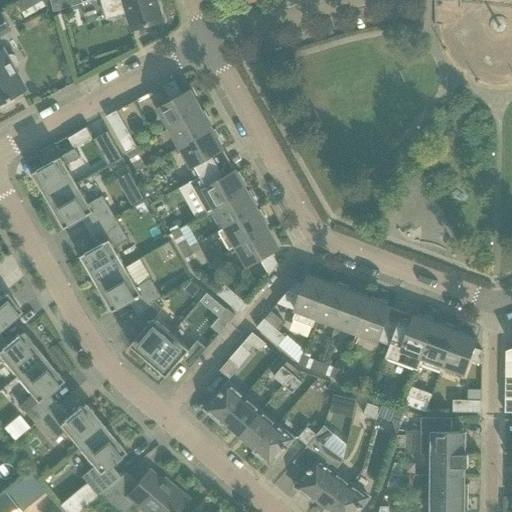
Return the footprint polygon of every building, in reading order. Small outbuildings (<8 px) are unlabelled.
[(39,0),(42,7),(61,1),(67,21),(74,19),(68,0),(39,0)] [(100,0),(106,17),(126,11),(131,30),(162,21),(155,0),(100,0)] [(333,11),(337,31),(361,25),(356,5),(333,11)] [(2,13),(0,13),(0,105),(2,109),(14,102),(12,99),(27,90),(14,68),(17,66),(18,62),(15,56),(11,55),(8,57),(3,49),(2,49),(0,45),(0,35),(11,30),(2,13)] [(174,80),(162,87),(171,102),(158,109),(169,128),(201,110),(190,91),(182,95),(174,80)] [(201,110),(169,128),(180,147),(212,129),(210,127),(213,125),(208,117),(206,118),(201,110)] [(119,141),(129,136),(116,111),(106,116),(119,141)] [(180,147),(197,178),(221,165),(215,153),(222,149),(222,150),(224,150),(221,145),(224,144),(219,136),(216,137),(212,129),(180,147)] [(107,132),(93,140),(108,166),(122,158),(107,132)] [(32,173),(48,201),(77,184),(66,165),(80,157),(75,148),(32,173)] [(134,148),(126,153),(137,171),(144,167),(134,148)] [(197,178),(188,182),(206,214),(209,212),(214,209),(246,191),(245,188),(247,186),(243,178),(240,180),(235,170),(234,171),(234,172),(227,176),(221,165),(197,178)] [(181,175),(169,181),(184,213),(196,207),(181,175)] [(48,201),(64,229),(81,219),(89,233),(115,218),(102,196),(89,204),(77,184),(48,201)] [(137,185),(125,193),(132,206),(145,199),(137,185)] [(225,227),(257,209),(255,207),(258,205),(253,197),(251,199),(246,191),(214,209),(209,212),(217,226),(222,223),(225,227)] [(235,246),(267,228),(266,226),(269,224),(264,216),(261,217),(257,209),(225,227),(218,231),(228,251),(236,247),(235,246)] [(115,218),(89,233),(97,246),(80,256),(96,284),(125,267),(114,247),(127,240),(115,218)] [(267,228),(235,246),(236,247),(247,266),(259,258),(269,276),(278,265),(271,252),(278,248),(267,228)] [(179,229),(171,233),(182,252),(198,243),(194,236),(186,241),(179,229)] [(198,243),(182,252),(192,271),(208,262),(198,243)] [(154,302),(161,298),(150,279),(137,287),(125,267),(96,284),(112,312),(129,302),(137,315),(142,313),(149,305),(154,302)] [(316,318),(329,284),(308,276),(305,284),(296,281),(287,292),(277,304),(296,311),(293,320),(312,328),(316,318)] [(329,284),(316,318),(336,325),(350,291),(346,290),(347,287),(338,284),(337,287),(329,284)] [(224,285),(216,294),(238,312),(246,303),(224,285)] [(350,291),(336,325),(357,333),(370,299),(366,298),(367,295),(359,292),(358,294),(350,291)] [(0,328),(20,312),(20,311),(18,312),(11,303),(12,302),(5,293),(0,296),(0,328)] [(213,299),(206,293),(201,300),(207,306),(213,299)] [(357,333),(389,345),(390,346),(399,320),(387,315),(390,308),(391,308),(392,307),(387,305),(388,302),(379,299),(378,302),(370,299),(357,333)] [(162,308),(154,302),(149,305),(142,313),(137,315),(132,319),(144,329),(129,346),(148,361),(171,334),(153,319),(162,308)] [(228,323),(232,318),(234,315),(227,309),(220,316),(228,323)] [(270,311),(256,328),(277,346),(285,337),(277,330),(283,323),(270,311)] [(390,346),(389,345),(384,359),(418,371),(420,365),(419,365),(422,358),(435,324),(432,323),(433,320),(425,316),(424,319),(413,315),(413,316),(414,317),(411,324),(399,320),(390,346)] [(419,365),(420,365),(440,372),(442,365),(455,331),(452,330),(453,327),(444,324),(443,327),(435,324),(422,358),(419,365)] [(455,331),(442,365),(463,373),(469,359),(481,364),(482,351),(473,347),(476,339),(455,331)] [(42,356),(24,335),(26,333),(24,334),(22,332),(6,344),(0,336),(0,360),(15,378),(42,356)] [(148,361),(166,377),(180,360),(189,368),(206,348),(197,340),(189,349),(171,334),(148,361)] [(47,394),(62,381),(60,378),(62,377),(61,376),(59,378),(42,356),(15,378),(23,388),(29,395),(17,405),(33,425),(35,423),(57,405),(47,394)] [(302,356),(299,364),(319,372),(322,364),(302,356)] [(238,368),(229,360),(220,370),(229,378),(238,368)] [(273,377),(282,385),(291,374),(295,370),(286,362),(273,377)] [(322,364),(319,372),(339,379),(342,371),(322,364)] [(412,397),(422,373),(405,367),(396,390),(412,397)] [(291,374),(282,385),(292,393),(301,382),(291,374)] [(221,424),(224,421),(245,397),(228,383),(207,407),(214,412),(211,416),(221,424)] [(408,396),(405,404),(425,412),(428,404),(408,396)] [(245,397),(224,421),(240,435),(261,411),(245,397)] [(369,398),(367,403),(363,414),(376,419),(378,414),(380,408),(382,402),(369,398)] [(453,400),(452,412),(480,413),(481,401),(453,400)] [(378,414),(391,418),(392,416),(397,418),(400,409),(382,402),(380,408),(378,414)] [(104,428),(86,406),(88,405),(88,404),(86,406),(84,403),(67,417),(57,405),(35,423),(51,442),(63,432),(77,450),(78,449),(104,428)] [(240,435),(256,449),(277,425),(261,411),(240,435)] [(420,454),(430,454),(430,453),(465,453),(465,432),(450,432),(451,418),(420,418),(420,454)] [(256,449),(253,452),(263,461),(266,457),(273,463),(293,439),(277,425),(256,449)] [(307,427),(298,437),(307,446),(316,435),(307,427)] [(104,428),(78,449),(92,467),(80,477),(96,496),(98,495),(119,477),(109,465),(124,452),(104,428)] [(316,435),(307,446),(316,454),(326,443),(316,435)] [(397,435),(393,447),(405,447),(405,435),(397,435)] [(430,453),(430,454),(430,475),(465,475),(465,467),(468,467),(468,454),(465,454),(465,453),(430,453)] [(313,501),(315,497),(334,472),(316,459),(298,484),(305,490),(302,493),(313,501)] [(394,463),(390,475),(398,475),(402,475),(402,463),(394,463)] [(119,477),(98,495),(117,511),(125,511),(132,504),(142,511),(175,511),(187,498),(172,486),(170,488),(169,487),(168,488),(162,484),(163,482),(148,470),(137,483),(125,472),(119,477)] [(334,472),(315,497),(332,510),(330,511),(331,511),(351,485),(334,472)] [(390,475),(387,486),(398,487),(398,475),(390,475)] [(430,475),(430,496),(467,497),(468,485),(465,485),(465,475),(430,475)] [(20,480),(4,493),(17,509),(33,497),(20,480)] [(351,485),(331,511),(357,511),(369,497),(351,485)] [(4,493),(0,496),(0,511),(20,511),(17,509),(4,493)] [(430,496),(429,511),(464,511),(467,510),(467,497),(430,496)]
